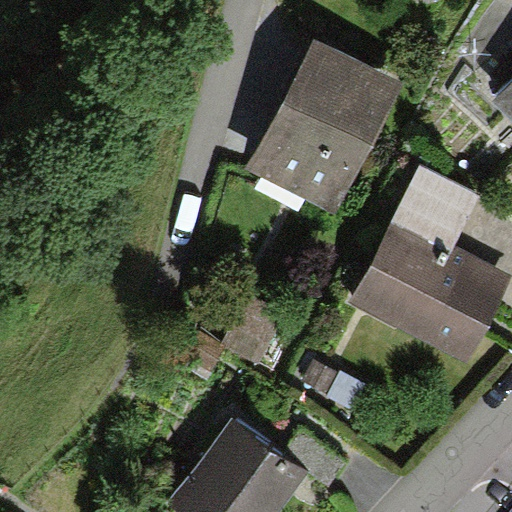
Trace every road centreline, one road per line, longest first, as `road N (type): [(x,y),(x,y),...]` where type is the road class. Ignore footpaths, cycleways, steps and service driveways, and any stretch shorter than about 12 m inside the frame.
road 1 (residential): [(238,0),(166,272)]
road 2 (residential): [(404,511),(511,396)]
